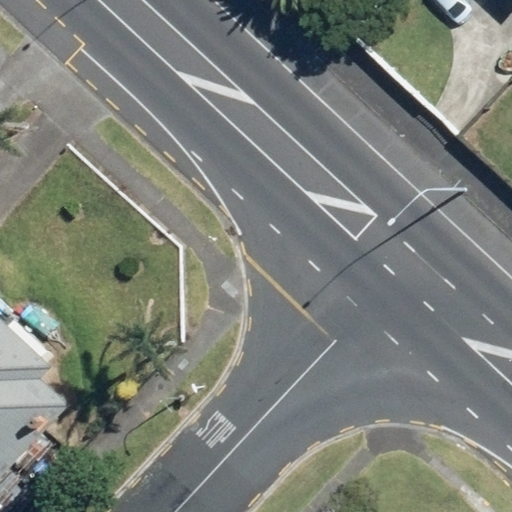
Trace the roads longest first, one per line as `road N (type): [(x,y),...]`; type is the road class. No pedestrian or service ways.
road 1 (primary): [(419,268),(132,0)]
road 2 (residential): [(419,268),(188,511)]
road 3 (primary): [(511,354),(419,268)]
